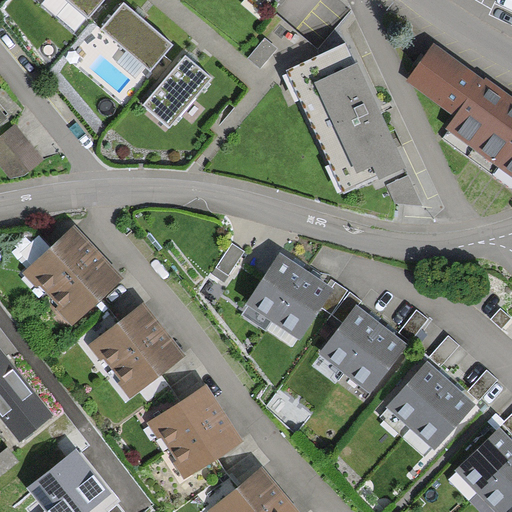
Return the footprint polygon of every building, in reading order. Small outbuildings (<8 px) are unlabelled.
[(102,0),(68,0),(89,16),(102,0)] [(172,46),(125,5),(104,29),(151,70),(172,46)] [(272,48),(260,39),(245,58),(256,67),(272,48)] [(511,189),(511,98),(434,42),(407,79),(453,112),(436,135),(511,189)] [(397,163),(343,44),(283,71),(337,190),(397,163)] [(204,78),(181,58),(139,107),(162,127),(204,78)] [(32,158),(9,129),(0,135),(0,171),(6,178),(32,158)] [(384,186),(392,202),(416,203),(402,176),(384,186)] [(73,316),(123,269),(76,221),(27,268),(73,316)] [(230,282),(247,254),(234,247),(217,275),(230,282)] [(314,308),(329,285),(277,251),(243,302),(295,336),(314,308)] [(314,308),(337,325),(353,303),(329,285),(314,308)] [(132,389),(185,346),(145,296),(91,339),(132,389)] [(368,389),(404,340),(353,303),(337,325),(317,352),(368,389)] [(417,339),(427,319),(416,313),(406,334),(417,339)] [(2,340),(0,341),(0,415),(18,440),(56,412),(2,340)] [(431,448),(470,402),(424,362),(385,408),(431,448)] [(187,470),(243,432),(208,380),(152,417),(187,470)] [(491,511),(495,511),(511,497),(511,446),(496,430),(453,471),(491,511)] [(73,446),(23,485),(44,511),(81,511),(109,491),(73,446)] [(293,511),(255,467),(201,511),(293,511)]
